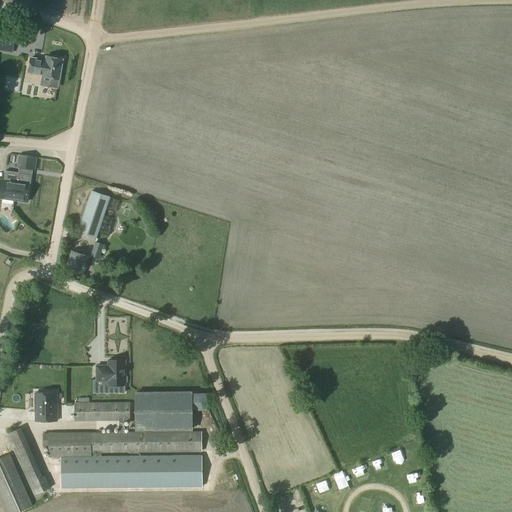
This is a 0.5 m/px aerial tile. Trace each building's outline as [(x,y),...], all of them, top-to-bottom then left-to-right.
[(10,28),(0,26),(0,43),(7,44),(10,28)] [(30,57),(28,72),(42,74),(42,76),(59,78),(62,58),(45,56),(45,60),(30,57)] [(0,197),(14,199),(27,201),(27,200),(30,182),(31,174),(32,175),(33,170),(33,169),(35,170),(37,157),(19,154),(18,167),(19,167),(18,172),(18,173),(17,182),(4,180),(3,180),(0,179),(0,197)] [(91,190),(78,232),(96,238),(109,196),(91,190)] [(95,242),(91,255),(99,258),(104,245),(95,242)] [(72,252),(66,269),(83,275),(89,258),(72,252)] [(105,365),(96,365),(96,380),(108,380),(108,385),(125,385),(125,384),(127,382),(127,377),(125,375),(125,359),(108,359),(108,366),(105,366),(105,365)] [(57,393),(35,393),(35,421),(57,420),(57,393)] [(186,393),(136,394),(136,430),(186,429),(186,393)] [(90,432),(43,433),(44,446),(49,446),(50,457),(91,456),(91,451),(94,451),(101,451),(202,450),(202,431),(124,432),(124,421),(130,420),(130,402),(74,403),(75,421),(119,421),(119,432),(90,432)] [(321,410),(325,419),(334,415),(329,406),(321,410)] [(23,426),(7,434),(34,495),(50,488),(23,426)] [(94,457),(61,457),(61,488),(203,487),(202,456),(102,457),(101,451),(94,451),(94,457)] [(9,453),(0,457),(0,499),(5,511),(18,511),(33,506),(9,453)] [(396,472),(404,477),(409,468),(401,464),(396,472)] [(327,511),(327,500),(317,500),(317,511),(327,511)]
